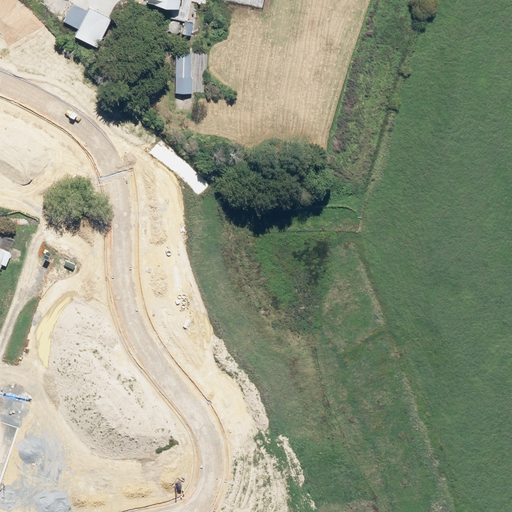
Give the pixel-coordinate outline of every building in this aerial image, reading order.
[(180,9),(181,0),(148,0),(149,2),(156,3),(156,4),(180,9)] [(113,18),(89,7),(78,31),(102,42),(113,18)] [(187,21),(184,21),(183,34),(192,35),(193,22),(187,21)] [(192,52),(177,52),(176,93),(193,93),(193,77),(191,77),(192,52)] [(176,94),(174,112),(195,113),(197,95),(176,94)] [(68,229),(58,223),(47,240),(48,241),(47,243),(55,248),(56,245),(66,251),(76,235),(74,233),(77,228),(71,224),(68,229)] [(135,256),(107,242),(100,257),(107,261),(105,267),(125,276),(135,256)] [(0,272),(3,266),(6,267),(12,253),(0,248),(0,272)] [(102,288),(81,279),(56,336),(77,345),(102,288)]
